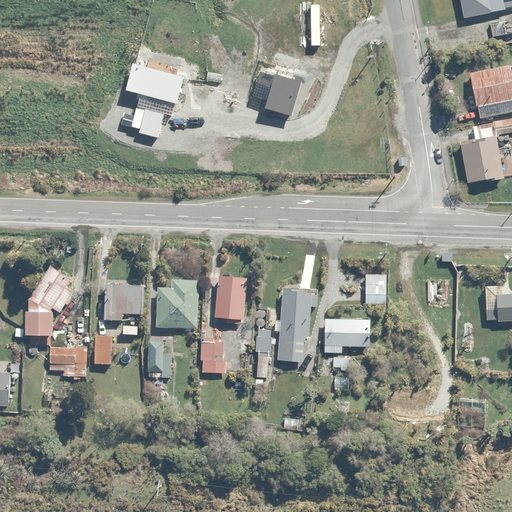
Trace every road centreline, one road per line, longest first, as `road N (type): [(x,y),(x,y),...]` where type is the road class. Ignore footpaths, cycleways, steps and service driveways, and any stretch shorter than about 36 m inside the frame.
road 1 (primary): [(434,223),(0,208)]
road 2 (residential): [(434,223),(396,0)]
